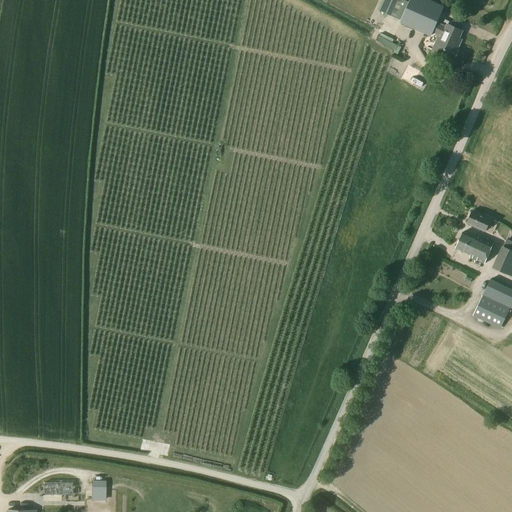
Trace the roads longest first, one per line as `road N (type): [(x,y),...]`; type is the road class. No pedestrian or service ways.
road 1 (unclassified): [(306,500),(511,29)]
road 2 (unclassified): [(0,441),(193,470),(306,500)]
